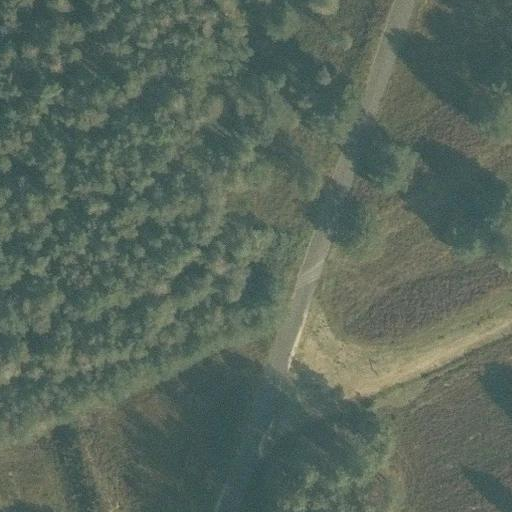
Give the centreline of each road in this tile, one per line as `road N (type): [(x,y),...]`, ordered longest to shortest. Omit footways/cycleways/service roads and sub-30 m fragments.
road 1 (track): [(412,0),(237,511)]
road 2 (track): [(291,349),(389,375),(511,320)]
